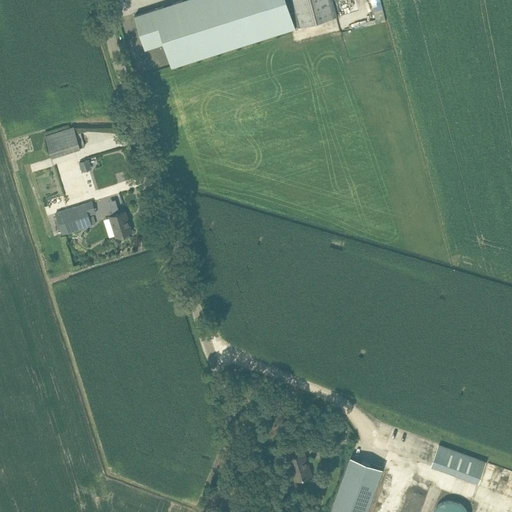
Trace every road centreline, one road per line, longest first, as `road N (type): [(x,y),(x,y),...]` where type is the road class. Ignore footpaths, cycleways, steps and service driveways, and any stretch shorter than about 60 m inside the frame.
road 1 (unclassified): [(261,511),(98,0)]
road 2 (unknown): [(209,347),(331,399),(381,449),(435,475)]
